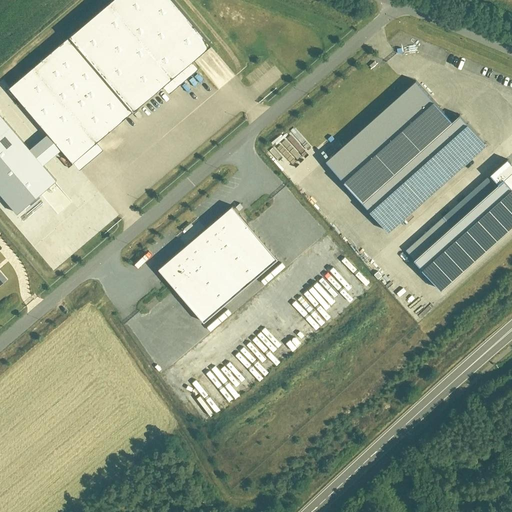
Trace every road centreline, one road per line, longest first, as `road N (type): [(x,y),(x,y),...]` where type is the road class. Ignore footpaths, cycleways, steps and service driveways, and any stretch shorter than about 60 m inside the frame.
road 1 (residential): [(0,345),(397,5)]
road 2 (primary): [(315,511),(511,329)]
road 3 (residential): [(511,54),(397,5)]
